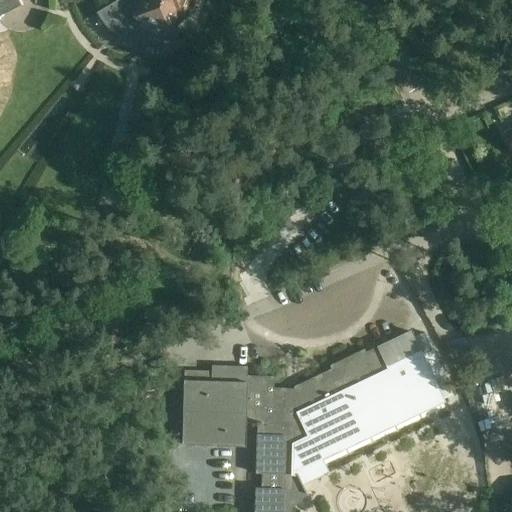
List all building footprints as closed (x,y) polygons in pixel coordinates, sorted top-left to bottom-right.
[(20,0),(0,0),(0,13),(22,2),(20,0)] [(185,0),(119,0),(104,10),(110,18),(113,21),(117,25),(122,29),(126,31),(129,32),(133,34),(137,35),(143,35),(147,36),(151,35),(155,35),(159,34),(172,30),(168,29),(177,10),(180,12),(185,0)] [(88,29),(100,22),(88,4),(77,11),(88,29)] [(463,302),(443,312),(459,342),(479,332),(463,302)] [(364,355),(363,352),(330,367),(332,371),(295,387),(293,390),(275,390),(276,377),(249,376),(249,367),(212,366),(211,382),(185,381),(183,445),(244,447),(245,424),(257,424),(256,473),(261,473),(261,488),(256,488),(255,511),(292,511),(293,508),(307,493),(303,486),(329,473),(323,459),(444,402),(443,400),(422,355),(411,333),(364,355)] [(455,374),(446,378),(433,350),(422,355),(443,400),(463,391),(458,380),(455,374)]
